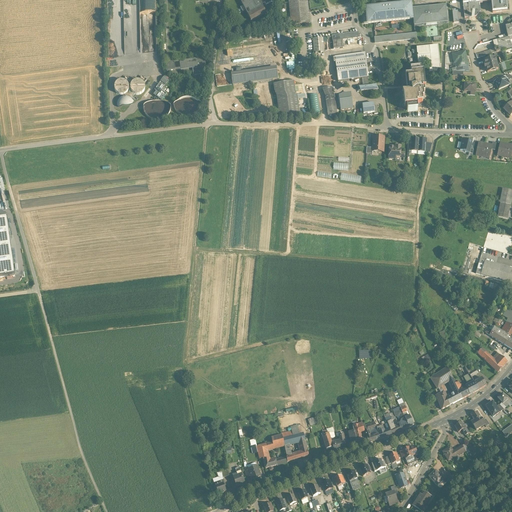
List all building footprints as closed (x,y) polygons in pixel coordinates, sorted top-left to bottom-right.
[(258,6),(254,0),(239,0),(251,21),(266,13),(261,5),(258,6)] [(306,0),(290,2),(292,25),(309,23),(306,0)] [(491,0),(491,1),(492,12),(507,10),(505,0),(491,0)] [(475,3),(463,4),(464,18),(471,18),(474,17),(476,17),(479,13),(480,12),(479,2),(475,3)] [(411,4),(363,8),(365,24),(413,19),(412,9),(411,4)] [(445,7),(412,10),(412,9),(413,19),(414,27),(447,23),(446,6),(445,6),(445,7)] [(356,33),(332,36),(332,42),(357,38),(356,33)] [(415,34),(375,38),(376,43),(416,39),(415,34)] [(511,36),(508,38),(495,41),(497,48),(498,53),(499,52),(499,51),(511,47),(511,36)] [(323,38),(312,39),(314,53),(324,52),(323,38)] [(357,38),(332,42),(333,46),(333,50),(364,46),(362,38),(357,38)] [(438,46),(416,48),(417,54),(418,54),(418,57),(417,57),(418,63),(431,62),(431,69),(432,71),(440,71),(438,46)] [(465,52),(452,55),(453,61),(456,60),(458,68),(462,67),(468,66),(465,52)] [(365,53),(334,58),(337,73),(367,69),(365,53)] [(494,58),(484,62),(485,66),(484,66),(485,69),(486,69),(487,73),(498,69),(494,58)] [(204,59),(180,62),(181,68),(192,66),(194,75),(203,74),(202,65),(205,65),(204,59)] [(276,68),(231,74),(233,85),(278,78),(276,68)] [(411,76),(405,77),(407,95),(402,96),(404,114),(406,114),(407,118),(417,117),(416,115),(416,111),(420,110),(421,110),(421,106),(422,106),(422,101),(423,101),(423,96),(422,96),(421,91),(424,91),(422,73),(420,73),(420,68),(410,70),(411,76)] [(367,69),(337,73),(338,82),(351,81),(351,82),(353,82),(353,80),(363,79),(367,78),(368,78),(367,69)] [(502,79),(490,85),(492,89),(494,88),(498,96),(508,91),(502,79)] [(128,89),(128,88),(128,85),(126,83),(124,81),(121,81),(118,82),(116,83),(114,86),(114,88),(115,91),(116,93),(119,95),(121,95),(124,95),(127,93),(128,91),(128,89)] [(144,89),(144,86),(143,84),(142,82),(139,81),(137,81),(134,81),(132,82),(131,84),(130,87),(130,89),(130,91),(132,93),(135,95),(137,95),(140,95),(142,93),(143,91),(144,89)] [(294,82),(274,85),(279,125),(299,122),(294,82)] [(166,89),(159,84),(157,88),(158,89),(153,95),(162,101),(164,98),(163,97),(165,94),(164,92),(166,89)] [(469,86),(464,85),(463,98),(469,99),(474,99),(475,89),(469,89),(469,86)] [(365,88),(359,89),(360,99),(377,96),(376,86),(369,87),(365,88)] [(332,88),(323,89),(326,116),(327,123),(336,122),(336,115),(335,110),(339,109),(350,108),(350,102),(334,105),(332,88)] [(130,89),(128,89),(128,91),(127,93),(124,95),(125,97),(128,97),(131,99),(134,95),(135,95),(132,93),(130,91),(130,89)] [(133,108),(133,105),(133,102),(131,99),(128,97),(125,97),(122,97),(119,99),(117,102),(117,105),(118,108),(119,111),(122,113),(125,113),(128,112),(131,111),(133,108)] [(200,117),(201,112),(200,107),(197,102),(192,99),(187,98),(182,99),(177,102),(174,107),(173,112),(174,117),(177,122),(182,125),(187,126),(192,124),(197,122),(200,117)] [(170,121),(171,115),(170,110),(167,106),(162,103),(157,102),(152,103),(147,106),(144,110),(143,116),(144,121),(147,125),(152,128),(157,129),(162,128),(167,125),(170,121)] [(350,108),(339,109),(335,110),(336,115),(339,115),(340,121),(352,120),(350,108)] [(506,112),(503,116),(509,122),(511,119),(511,112),(509,109),(506,112)] [(373,111),(362,112),(363,121),(373,119),(374,119),(373,116),(373,111)] [(383,145),(372,144),(372,155),(372,159),(382,159),(383,145)] [(466,147),(462,146),(459,157),(464,158),(468,159),(470,153),(471,147),(466,146),(466,147)] [(491,152),(477,149),(475,162),(480,163),(480,162),(489,164),(490,156),(491,154),(490,154),(491,152)] [(511,153),(511,152),(499,149),(496,162),(501,163),(501,162),(510,164),(511,157),(511,154),(511,153),(511,154),(511,153)] [(400,154),(394,153),(394,154),(389,154),(388,166),(395,166),(395,164),(403,164),(403,160),(399,160),(400,154)] [(340,187),(359,190),(360,183),(340,180),(340,187)] [(511,194),(502,193),(499,209),(509,211),(511,196),(511,194)] [(509,211),(499,209),(496,222),(506,224),(508,216),(509,211)] [(0,285),(16,283),(8,226),(0,227),(0,285)] [(479,264),(475,278),(480,280),(484,266),(479,264)] [(511,273),(484,266),(480,280),(503,286),(511,288),(511,273)] [(492,310),(488,317),(495,320),(497,317),(494,315),(496,312),(492,310)] [(507,341),(508,339),(504,338),(504,337),(502,336),(493,332),(492,334),(489,340),(498,345),(500,341),(505,344),(506,343),(507,341)] [(511,346),(508,344),(506,343),(505,344),(500,341),(498,345),(511,354),(511,346)] [(490,364),(492,366),(493,364),(481,354),(477,358),(484,366),(485,365),(488,362),(490,364)] [(498,359),(493,364),(502,372),(507,366),(498,359)] [(493,364),(492,366),(493,367),(501,374),(502,372),(493,364)] [(461,367),(468,378),(470,376),(464,366),(461,367)] [(501,374),(493,367),(490,370),(498,377),(501,374)] [(440,376),(446,372),(444,368),(437,372),(440,376)] [(440,376),(430,383),(436,393),(437,393),(440,390),(442,389),(448,385),(452,383),(448,375),(446,372),(440,376)] [(468,378),(464,381),(468,389),(473,386),(470,381),(468,378)] [(481,382),(473,386),(478,394),(486,389),(481,382)] [(452,383),(448,385),(454,397),(458,395),(457,395),(454,387),(452,383)] [(459,389),(457,385),(454,387),(457,395),(462,392),(460,388),(459,389)] [(468,389),(465,391),(469,399),(478,394),(473,386),(468,389)] [(436,393),(434,394),(437,399),(443,396),(440,390),(437,393),(436,393)] [(462,392),(457,395),(458,395),(461,403),(469,399),(465,391),(462,392)] [(454,397),(446,401),(449,409),(461,403),(458,395),(454,397)] [(444,396),(443,396),(437,399),(435,400),(441,413),(449,409),(446,401),(444,396)] [(507,403),(501,397),(496,402),(500,406),(502,408),(504,405),(507,403)] [(353,406),(349,408),(350,411),(354,410),(358,409),(356,402),(352,403),(353,406)] [(492,406),(485,410),(491,418),(493,416),(495,419),(499,416),(495,411),(492,406)] [(399,411),(393,414),(396,420),(398,419),(399,420),(401,424),(404,422),(404,421),(402,418),(400,413),(399,411)] [(409,419),(407,415),(405,416),(407,420),(404,421),(404,422),(408,431),(413,429),(409,419)] [(482,424),(476,416),(470,420),(473,424),(471,426),(476,434),(480,431),(479,429),(483,427),(482,424)] [(388,418),(383,419),(386,427),(387,426),(390,434),(394,432),(393,430),(391,424),(390,421),(389,421),(388,418)] [(404,422),(401,424),(401,425),(400,426),(399,427),(398,428),(401,434),(408,431),(404,422)] [(460,426),(454,430),(457,436),(461,434),(465,431),(464,429),(463,430),(460,426)] [(361,428),(352,431),(353,432),(354,436),(355,442),(361,441),(359,437),(364,435),(362,431),(361,428)] [(398,428),(393,430),(394,432),(390,434),(389,434),(391,438),(401,434),(398,428)] [(511,428),(501,435),(505,440),(511,435),(511,428)] [(281,439),(282,443),(303,438),(301,430),(291,432),(292,435),(281,437),(281,439)] [(333,436),(332,432),(326,433),(328,437),(330,442),(334,441),(333,436)] [(368,435),(370,440),(372,439),(372,440),(378,438),(377,435),(376,432),(369,434),(368,435)] [(389,434),(384,436),(383,433),(377,435),(378,438),(379,438),(380,443),(391,438),(389,434)] [(378,438),(372,440),(372,439),(370,440),(368,435),(368,434),(364,435),(368,447),(380,443),(379,438),(378,438)] [(361,443),(356,445),(355,442),(354,436),(348,437),(349,440),(351,448),(352,451),(363,449),(361,443)] [(328,437),(323,439),(322,440),(326,453),(332,451),(331,447),(330,442),(328,437)] [(296,458),(291,459),(289,449),(301,446),(305,445),(303,438),(282,443),(283,444),(284,450),(286,461),(287,466),(297,463),(296,458)] [(339,444),(331,447),(332,451),(334,456),(340,454),(339,452),(345,451),(343,438),(338,440),(339,440),(339,444)] [(267,448),(283,444),(282,443),(281,439),(266,443),(267,448)] [(283,444),(267,448),(260,450),(263,462),(268,461),(266,454),(278,451),(284,450),(283,444)] [(461,449),(455,453),(458,458),(458,459),(465,455),(461,449)] [(408,451),(401,454),(402,454),(404,460),(405,462),(412,459),(409,452),(408,451)] [(450,451),(442,456),(448,464),(458,458),(455,453),(452,455),(450,451)] [(396,457),(388,460),(391,467),(393,472),(397,470),(395,466),(399,465),(398,462),(400,462),(398,459),(397,459),(396,457)] [(413,463),(407,466),(406,465),(407,468),(409,468),(410,468),(411,468),(411,467),(413,466),(414,467),(415,466),(415,465),(417,465),(414,458),(412,459),(413,463)] [(279,463),(269,466),(268,463),(263,465),(265,473),(277,470),(280,469),(279,463)] [(380,463),(374,466),(377,474),(379,473),(384,471),(383,469),(384,469),(383,466),(381,466),(380,463)] [(366,469),(359,472),(362,480),(370,477),(369,474),(370,474),(369,471),(367,472),(366,469)] [(248,474),(250,480),(251,484),(260,480),(256,471),(248,474)] [(354,474),(346,477),(352,492),(359,490),(356,482),(357,482),(354,474)] [(439,479),(435,474),(428,479),(436,488),(441,484),(444,487),(449,483),(446,479),(444,480),(442,477),(439,479)] [(403,477),(395,479),(399,492),(408,489),(405,482),(403,476),(403,477)] [(237,480),(233,481),(236,491),(244,488),(241,478),(237,480)] [(341,479),(334,482),(337,490),(342,488),(344,487),(343,485),(345,484),(344,482),(342,482),(341,479)] [(217,486),(216,487),(217,489),(215,490),(218,498),(226,496),(224,492),(226,491),(225,490),(223,484),(217,486)] [(329,484),(321,487),(324,495),(332,492),(331,490),(332,489),(332,487),(330,487),(329,484)] [(317,489),(310,492),(313,500),(320,497),(317,489)] [(304,494),(298,497),(301,504),(307,501),(304,494)] [(392,495),(386,497),(390,509),(394,507),(394,505),(397,504),(395,498),(394,494),(392,495)] [(424,495),(422,498),(420,497),(412,509),(416,511),(423,511),(431,500),(424,495)] [(296,506),(293,499),(287,501),(290,508),(294,507),(296,506)] [(285,511),(282,503),(276,506),(278,511),(285,511)]
